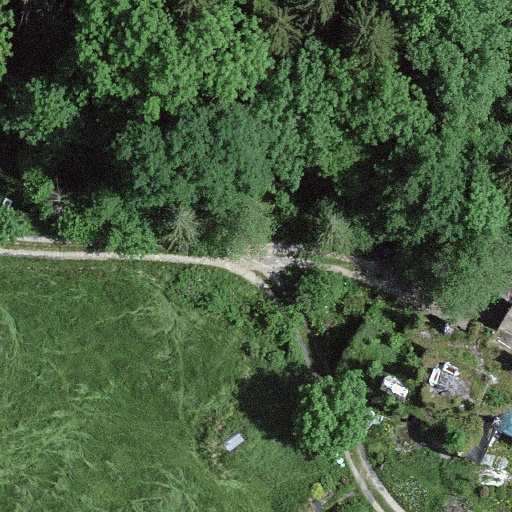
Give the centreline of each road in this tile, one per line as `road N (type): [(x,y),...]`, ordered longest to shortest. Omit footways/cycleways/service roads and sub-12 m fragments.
road 1 (track): [(0,242),(310,258),(375,274),(511,334)]
road 2 (track): [(392,511),(356,463),(285,301),(263,276),(226,255)]
